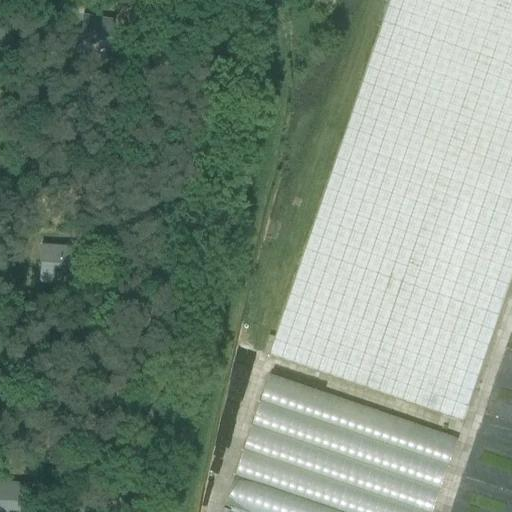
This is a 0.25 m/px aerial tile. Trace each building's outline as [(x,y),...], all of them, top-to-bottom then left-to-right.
[(511,0),(390,0),(269,357),(463,423),(511,280),(511,0)] [(81,25),(77,52),(89,54),(91,47),(107,49),(110,29),(81,25)] [(0,55),(4,56),(12,31),(0,27),(0,55)] [(37,283),(51,285),(52,275),(72,277),(74,248),(40,245),(37,283)] [(234,511),(434,511),(458,433),(267,376),(227,510),(234,511)] [(0,511),(6,511),(7,510),(28,511),(30,484),(0,482),(0,511)]
